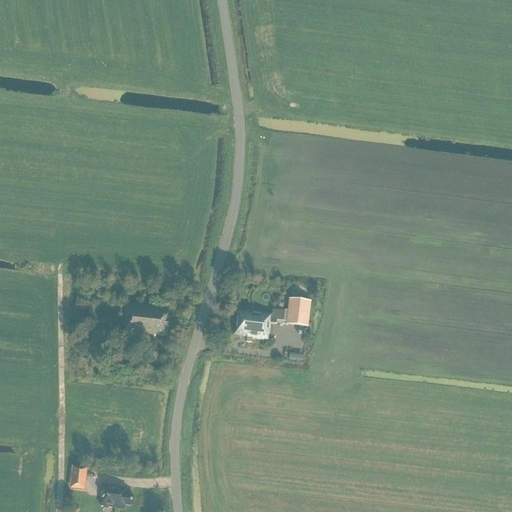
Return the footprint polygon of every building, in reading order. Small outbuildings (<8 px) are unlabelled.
[(288,300),(286,325),(307,327),(310,303),(288,300)] [(166,337),(170,309),(125,303),(123,325),(124,325),(123,335),(154,338),(154,335),(166,337)] [(272,310),(271,314),(237,310),(234,335),(247,336),(246,341),(251,342),(251,339),(267,341),(268,333),(269,333),(270,324),(276,324),(276,321),(283,321),(284,312),(282,311),(283,304),(279,303),(278,311),(272,310)] [(72,467),(70,482),(69,489),(83,491),(86,469),(72,467)] [(131,506),(132,495),(125,495),(126,489),(117,488),(117,487),(101,485),(101,492),(99,506),(115,508),(115,509),(124,510),(124,505),(131,506)]
